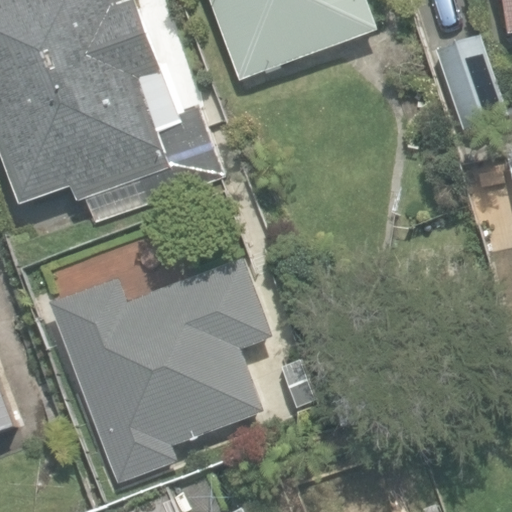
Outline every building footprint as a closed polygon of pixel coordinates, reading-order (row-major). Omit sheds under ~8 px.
[(0,0),(0,134),(26,206),(75,188),(81,203),(198,159),(139,0),(0,0)] [(214,0),(244,82),(383,32),(371,0),(214,0)] [(440,53),(465,131),(510,116),(484,38),(440,53)] [(178,441),(264,410),(245,356),(286,341),(260,269),(138,312),(130,289),(60,314),(121,485),(186,462),(178,441)] [(0,434),(21,427),(0,367),(0,434)]
